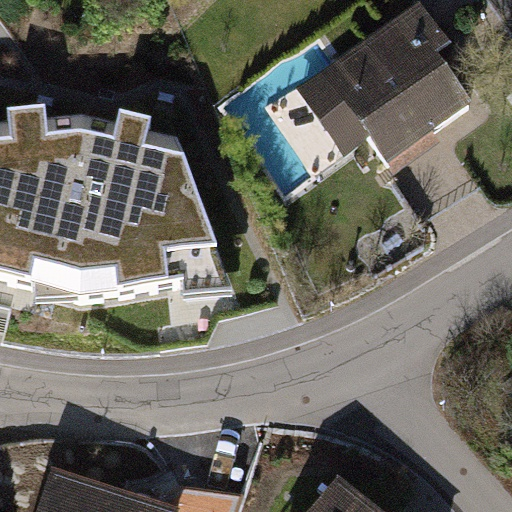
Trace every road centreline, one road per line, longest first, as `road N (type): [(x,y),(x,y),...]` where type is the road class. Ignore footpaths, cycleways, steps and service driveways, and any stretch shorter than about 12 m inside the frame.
road 1 (residential): [(349,382),(138,419),(0,405)]
road 2 (residential): [(511,282),(349,382)]
road 3 (residential): [(349,382),(467,511)]
